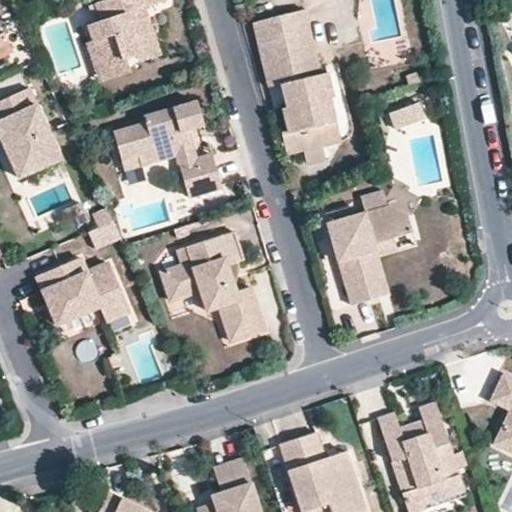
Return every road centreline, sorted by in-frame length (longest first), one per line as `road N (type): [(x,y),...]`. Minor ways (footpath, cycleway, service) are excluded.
road 1 (residential): [(327,378),(216,0)]
road 2 (residential): [(508,310),(457,0)]
road 3 (residential): [(58,458),(327,378)]
road 4 (residential): [(327,378),(508,310)]
road 5 (residential): [(0,315),(58,458)]
